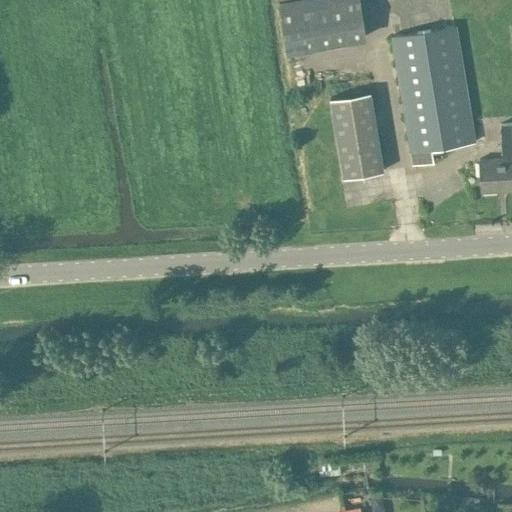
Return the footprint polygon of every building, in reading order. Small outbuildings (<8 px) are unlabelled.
[(359,0),(282,0),(277,1),(286,53),(366,38),(359,0)] [(454,24),(392,35),(411,152),(413,164),(433,161),(431,149),(473,142),(473,139),(479,138),(478,130),(472,131),(454,24)] [(383,170),(370,91),(330,98),(343,177),(383,170)] [(501,158),(478,160),(481,191),(511,189),(511,132),(511,123),(499,123),(501,158)] [(378,489),(369,491),(372,511),(378,511),(382,511),(378,489)]
